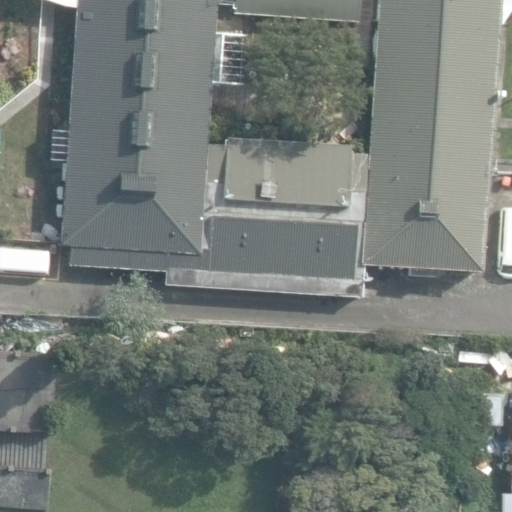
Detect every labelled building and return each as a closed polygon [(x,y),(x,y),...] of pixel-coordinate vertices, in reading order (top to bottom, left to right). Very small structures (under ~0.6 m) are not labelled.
[(30,0),(30,7),(57,8),(55,38),(71,38),(69,68),(56,67),(54,99),(67,100),(65,130),(51,129),(49,161),(63,162),(58,245),(68,245),(67,265),(162,271),(161,286),(359,298),(361,266),(479,273),(485,169),(494,0),(30,0)] [(0,430),(53,434),(55,391),(57,356),(0,353),(0,430)] [(467,430),(503,430),(504,401),(468,400),(467,430)] [(0,508),(38,511),(40,511),(44,472),(0,468),(0,508)] [(500,511),(511,511),(511,497),(501,497),(500,511)]
